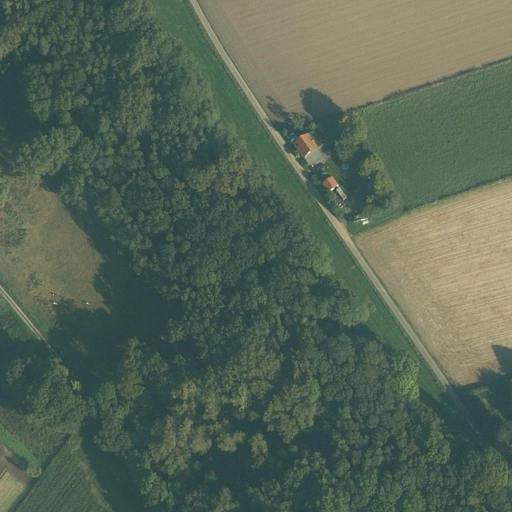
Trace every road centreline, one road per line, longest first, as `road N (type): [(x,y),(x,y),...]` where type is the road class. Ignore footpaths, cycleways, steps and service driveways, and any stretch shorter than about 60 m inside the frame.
road 1 (unclassified): [(511,511),(496,459),(189,0)]
road 2 (track): [(0,289),(94,408),(158,511)]
road 3 (track): [(381,511),(496,459)]
